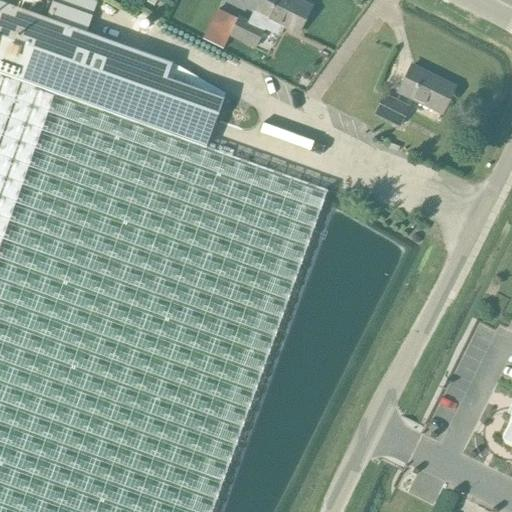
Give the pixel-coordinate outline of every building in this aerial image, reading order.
[(293,0),(260,0),(254,13),(297,34),(310,8),(293,0)] [(0,511),(210,511),(325,193),(205,150),(223,99),(166,79),(171,64),(0,3),(0,511)] [(202,41),(223,50),(229,37),(256,50),(266,28),(238,15),(236,19),(216,9),(202,41)] [(455,88),(411,66),(398,93),(442,115),(455,88)] [(383,94),(373,116),(392,125),(400,129),(410,107),(383,94)]
